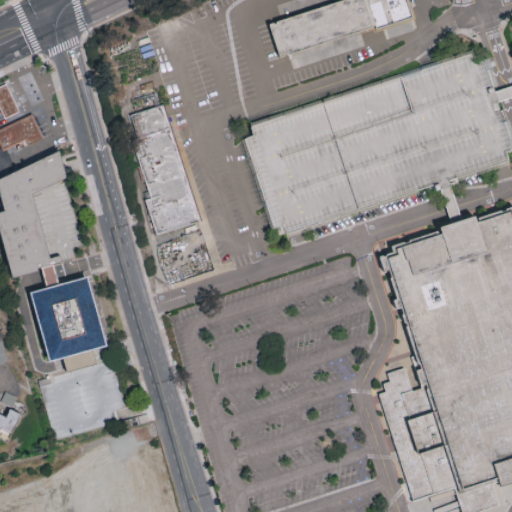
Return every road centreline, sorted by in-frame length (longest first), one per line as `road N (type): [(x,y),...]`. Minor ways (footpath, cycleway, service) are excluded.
road 1 (secondary): [(199,511),(149,338)]
road 2 (secondary): [(141,313),(98,152)]
road 3 (secondary): [(98,152),(64,29)]
